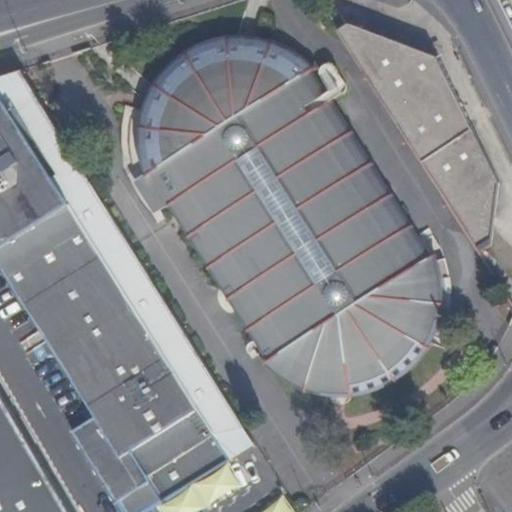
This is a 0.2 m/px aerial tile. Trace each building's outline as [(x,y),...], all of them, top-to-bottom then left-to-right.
[(339,28),(425,164),(475,133),(438,57),(349,21),(339,28)] [(301,79),(304,77),(296,71),(284,63),(267,55),(251,51),(236,51),(219,53),(203,59),(187,68),(177,78),(165,92),(158,104),(155,115),(153,130),(153,149),(157,169),(140,180),(161,213),(181,200),(279,354),(276,356),(283,362),(296,371),(316,380),(331,382),(349,382),(365,379),(379,374),(388,368),(403,357),(416,341),(421,330),(442,340),(448,323),(451,310),(452,297),(452,282),(450,271),(446,257),(424,265),(422,262),(419,265),(301,79)] [(133,248),(22,71),(0,77),(0,106),(7,102),(108,264),(133,248)] [(7,102),(0,106),(0,264),(96,418),(72,433),(117,505),(150,484),(161,503),(162,505),(231,460),(215,435),(108,264),(7,102)] [(475,133),(425,164),(481,252),(491,246),(500,186),(475,133)] [(0,511),(53,511),(30,473),(0,421),(0,511)] [(30,473),(53,511),(65,511),(40,468),(30,473)] [(119,504),(124,511),(147,511),(161,503),(150,484),(119,504)] [(298,511),(288,496),(263,511),(298,511)]
